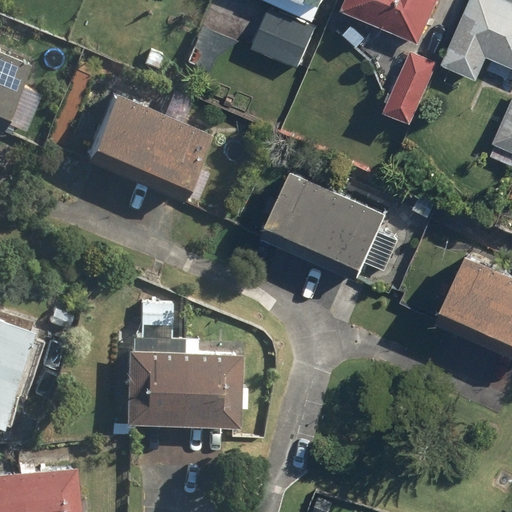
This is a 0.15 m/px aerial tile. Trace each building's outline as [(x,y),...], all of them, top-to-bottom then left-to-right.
[(347,0),(343,10),(420,43),(438,0),(347,0)] [(511,2),(506,0),(470,0),(443,66),(479,81),(488,58),(511,68),(511,2)] [(318,25),(272,5),(255,45),(301,65),(318,25)] [(201,22),(187,58),(215,70),(222,55),(243,39),(201,22)] [(0,45),(0,105),(9,109),(30,57),(0,45)] [(436,62),(409,51),(384,111),(411,123),(436,62)] [(116,95),(94,147),(191,187),(213,135),(116,95)] [(511,105),(496,141),(511,148),(511,105)] [(389,218),(292,174),(266,232),(363,276),(370,261),(387,269),(401,237),(384,229),(389,218)] [(511,267),(473,249),(442,316),(511,348),(511,267)] [(249,385),(240,385),(241,346),(223,346),(223,335),(184,334),(185,307),(175,307),(176,298),(142,297),(140,334),(132,334),(132,342),(129,418),(239,422),(239,406),(248,406),(249,385)] [(77,309),(48,300),(41,321),(70,330),(77,309)] [(0,421),(5,423),(36,326),(0,314),(0,421)] [(20,460),(21,468),(0,469),(0,511),(81,511),(78,462),(34,465),(34,459),(20,460)]
